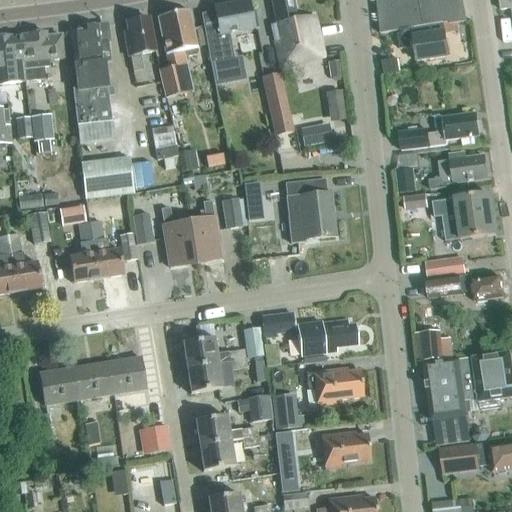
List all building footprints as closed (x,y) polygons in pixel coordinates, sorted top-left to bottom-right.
[(281,72),(325,62),(316,20),(297,24),(291,0),(270,0),(277,26),(271,27),(281,72)] [(466,24),(461,0),(374,0),(380,36),(396,33),(447,25),(448,25),(449,27),(466,24)] [(511,0),(500,0),(502,12),(511,10),(511,0)] [(237,56),(232,57),(229,36),(258,31),(255,14),(251,15),(249,4),(235,7),(234,4),(213,8),(214,13),(201,16),(210,66),(213,82),(241,77),(237,56)] [(158,19),(167,69),(160,70),(165,98),(189,94),(181,54),(196,51),(189,13),(158,19)] [(140,57),(154,55),(148,21),(127,24),(128,34),(124,35),(128,59),(130,59),(133,74),(143,72),(140,57)] [(449,59),(443,26),(447,25),(396,33),(401,33),(402,37),(398,38),(400,52),(414,49),(416,63),(449,59)] [(110,44),(109,30),(104,27),(83,29),(83,30),(72,31),(78,89),(74,89),(79,128),(96,126),(111,124),(109,98),(114,97),(113,89),(108,89),(105,64),(111,63),(109,44),(110,44)] [(47,35),(23,38),(26,60),(22,60),(23,72),(25,84),(45,82),(44,69),(50,68),(49,63),(64,61),(61,37),(47,39),(47,35)] [(26,60),(23,38),(0,40),(0,86),(25,84),(23,72),(22,60),(26,60)] [(398,61),(382,63),(384,78),(399,75),(398,61)] [(342,62),(330,63),(331,79),(343,78),(342,62)] [(276,138),(293,134),(280,77),(263,81),(276,138)] [(332,92),(333,121),(345,121),(344,91),(332,92)] [(0,111),(0,151),(5,151),(5,145),(11,145),(10,128),(3,128),(2,111),(0,111)] [(447,147),(447,143),(479,139),(476,117),(443,121),(445,134),(428,136),(428,131),(399,134),(401,152),(447,147)] [(34,145),(40,144),(41,154),(49,153),(47,143),(52,143),(50,118),(31,120),(34,145)] [(16,141),(31,139),(29,120),(14,122),(16,141)] [(96,126),(79,128),(80,144),(113,140),(111,124),(96,126)] [(332,143),(328,125),(301,131),(304,149),(332,143)] [(177,156),(172,126),(152,130),(157,159),(163,158),(172,157),(177,156)] [(179,154),(182,170),(197,167),(194,152),(179,154)] [(205,156),(207,169),(225,166),(222,153),(205,156)] [(429,183),(431,192),(447,190),(447,187),(487,182),(484,159),(465,161),(465,156),(450,157),(451,163),(439,165),(441,181),(429,183)] [(174,169),(172,157),(163,158),(165,170),(174,169)] [(132,191),(129,160),(82,165),(86,200),(132,191)] [(153,186),(152,162),(133,163),(134,187),(153,186)] [(401,195),(413,194),(410,173),(398,175),(401,195)] [(194,191),(204,189),(202,176),(192,178),(194,191)] [(291,245),(305,243),(305,241),(334,238),(329,195),(326,195),(325,182),(309,184),(285,187),(287,206),(291,245)] [(259,185),(244,187),(245,199),(260,197),(259,185)] [(435,220),(443,219),(447,244),(461,242),(465,242),(465,244),(473,243),(473,241),(495,238),(489,195),(432,203),(435,220)] [(43,208),(41,196),(19,198),(20,210),(43,208)] [(59,197),(45,199),(46,209),(60,207),(59,197)] [(427,210),(425,197),(403,199),(404,212),(427,210)] [(242,228),(238,200),(222,202),(226,231),(242,228)] [(74,224),(85,222),(82,206),(71,208),(74,224)] [(214,222),(212,206),(203,207),(206,223),(189,225),(195,268),(221,264),(215,222),(214,222)] [(195,268),(189,225),(172,227),(170,212),(162,213),(164,229),(163,229),(169,272),(195,268)] [(49,244),(44,214),(29,216),(34,246),(49,244)] [(132,218),(136,246),(152,244),(148,216),(132,218)] [(94,256),(98,281),(124,277),(119,251),(105,253),(101,225),(91,226),(94,256)] [(98,281),(94,256),(93,256),(92,245),(90,226),(79,227),(84,257),(69,260),(73,286),(98,282),(98,281)] [(137,261),(133,234),(119,236),(123,263),(137,261)] [(8,239),(16,295),(41,291),(37,264),(22,266),(20,254),(21,254),(19,238),(8,239)] [(0,296),(16,295),(8,239),(0,240),(0,296)] [(55,265),(66,263),(64,250),(53,252),(55,265)] [(424,263),(424,269),(426,280),(466,275),(464,258),(424,263)] [(474,304),(503,300),(501,280),(472,284),(471,279),(427,284),(428,294),(460,290),(460,293),(473,291),(474,304)] [(295,332),(293,313),(261,317),(263,340),(276,339),(275,335),(295,332)] [(357,348),(356,331),(347,332),(347,325),(322,328),(321,326),(297,328),(300,359),(324,357),(324,356),(335,355),(335,350),(357,348)] [(264,361),(260,329),(243,331),(247,359),(253,358),(253,362),(264,361)] [(415,335),(418,364),(442,361),(439,332),(415,335)] [(182,347),(186,372),(244,364),(243,355),(217,359),(214,342),(182,347)] [(423,367),(431,417),(431,421),(467,417),(466,417),(464,403),(478,401),(478,404),(480,404),(482,406),(489,405),(489,403),(511,399),(511,372),(509,355),(423,367)] [(140,361),(107,366),(112,398),(145,393),(140,361)] [(254,363),(256,383),(264,382),(262,362),(254,363)] [(222,393),(219,377),(246,373),(244,364),(186,372),(190,398),(222,393)] [(112,398),(107,366),(73,372),(78,403),(112,398)] [(78,403),(73,372),(39,377),(44,408),(78,403)] [(335,404),(363,401),(360,375),(347,376),(347,373),(313,377),(317,410),(335,408),(335,404)] [(297,418),(295,396),(273,398),(277,430),(304,427),(303,417),(297,418)] [(270,398),(237,402),(239,414),(249,413),(251,424),(273,421),(270,398)] [(37,441),(49,440),(45,416),(33,418),(37,441)] [(230,445),(226,419),(194,424),(198,450),(230,445)] [(166,427),(139,432),(143,456),(171,452),(166,427)] [(485,429),(477,430),(473,434),(474,440),(478,444),(486,444),(489,439),(489,432),(485,429)] [(257,441),(256,431),(241,434),(242,443),(257,441)] [(295,464),(292,434),(275,436),(278,465),(295,464)] [(342,467),(370,464),(367,438),(355,439),(355,436),(321,440),(324,473),(342,471),(342,467)] [(258,449),(257,441),(242,443),(243,451),(258,449)] [(234,471),(232,453),(230,445),(198,450),(202,475),(234,471)] [(494,476),(511,473),(511,447),(490,450),(490,445),(440,452),(444,477),(493,470),(494,476)] [(115,447),(96,449),(98,469),(117,466),(115,447)] [(125,484),(123,472),(111,474),(113,486),(125,484)] [(60,490),(69,489),(68,475),(59,476),(60,490)] [(175,504),(171,481),(160,483),(164,506),(175,504)] [(299,493),(297,481),(280,483),(282,495),(299,493)] [(27,495),(25,484),(13,486),(15,497),(27,495)] [(38,493),(27,495),(28,505),(40,503),(38,493)] [(309,508),(307,495),(282,498),(283,511),(309,508)] [(268,511),(268,509),(252,511),(245,511),(241,511),(239,498),(207,503),(208,511),(268,511)] [(376,511),(375,501),(362,502),(362,499),(328,503),(329,511),(317,511),(316,511),(376,511)] [(461,511),(460,501),(432,504),(433,511),(461,511)]
